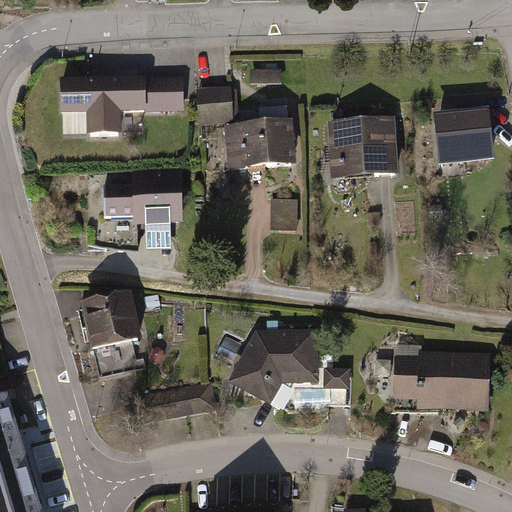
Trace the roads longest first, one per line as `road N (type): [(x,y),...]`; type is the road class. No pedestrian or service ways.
road 1 (residential): [(509,19),(60,30),(0,51)]
road 2 (residential): [(511,511),(382,466),(292,456),(85,491)]
road 3 (unclassified): [(511,321),(153,274)]
road 4 (residential): [(85,491),(16,248)]
road 5 (residential): [(153,274),(16,248)]
